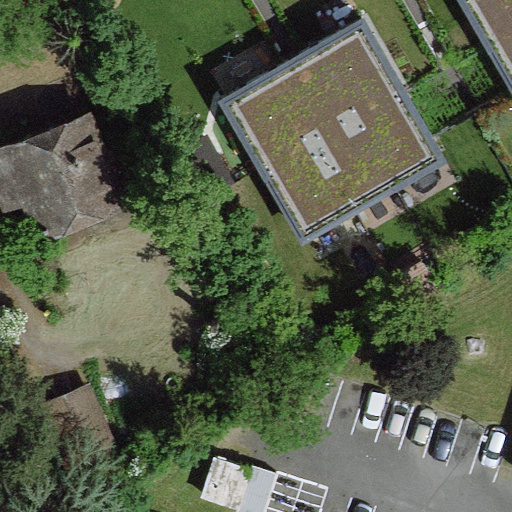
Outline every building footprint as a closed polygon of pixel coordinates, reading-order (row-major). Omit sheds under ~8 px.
[(511,0),(469,0),(506,64),(511,75),(511,0)] [(363,22),(227,98),(305,234),(441,157),(417,116),(363,22)] [(93,120),(5,155),(20,203),(35,197),(51,237),(127,206),(93,120)] [(67,396),(44,404),(69,466),(114,447),(89,386),(67,396)] [(277,471),(215,452),(202,492),(264,511),(277,471)]
